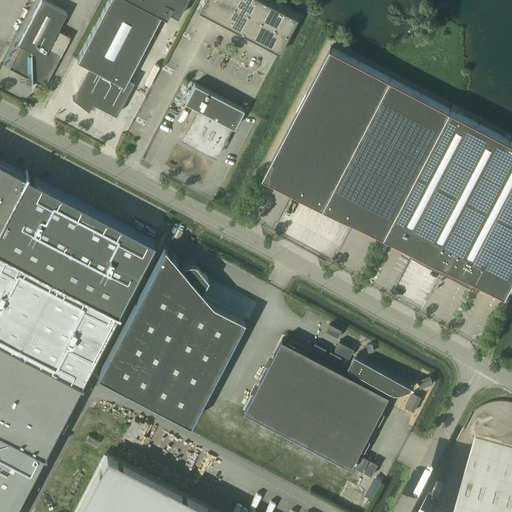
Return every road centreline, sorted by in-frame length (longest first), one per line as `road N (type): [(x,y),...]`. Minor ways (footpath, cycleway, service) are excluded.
road 1 (unclassified): [(0,105),(479,364)]
road 2 (unclassified): [(401,511),(479,364)]
